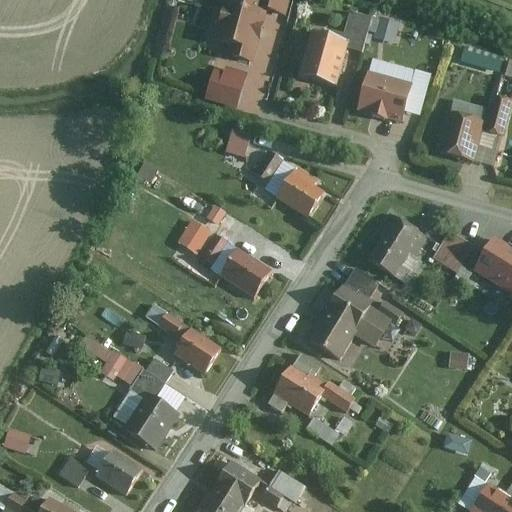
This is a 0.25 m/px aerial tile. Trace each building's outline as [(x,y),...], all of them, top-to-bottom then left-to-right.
[(274,74),(291,0),(255,0),(253,8),(227,2),(216,48),(229,51),(226,63),(274,74)] [(313,40),(306,38),(294,81),(333,92),(343,57),(358,61),(369,20),(349,15),(342,42),(315,34),(313,40)] [(470,47),(466,62),(505,72),(509,58),(470,47)] [(239,114),(248,77),(219,71),(217,82),(209,80),(203,106),(239,114)] [(375,71),(363,110),(418,127),(430,88),(375,71)] [(511,108),(511,103),(493,98),(483,136),(503,141),(511,108)] [(478,126),(445,116),(434,155),(467,164),(478,126)] [(236,159),(244,141),(223,132),(215,151),(236,159)] [(329,193),(295,173),(276,204),(310,225),(329,193)] [(434,243),(393,217),(364,264),(390,280),(402,262),(417,271),(434,243)] [(472,253),(446,238),(431,265),(458,280),(472,253)] [(275,277),(217,240),(208,255),(221,263),(214,273),(259,302),(275,277)] [(379,290),(349,273),(307,348),(337,364),(350,341),(372,353),(388,325),(366,313),(379,290)] [(222,353),(194,337),(179,362),(207,378),(222,353)] [(454,367),(473,371),(476,355),(458,351),(454,367)] [(155,402),(162,389),(141,377),(111,360),(104,372),(155,402)] [(171,373),(151,361),(141,377),(162,389),(171,373)] [(308,367),(297,361),(272,403),(306,423),(317,406),(345,423),(354,408),(302,377),(308,367)] [(148,452),(172,421),(146,400),(121,431),(148,452)] [(319,419),(312,430),(338,447),(345,436),(319,419)] [(29,458),(30,445),(7,442),(5,455),(29,458)] [(88,470),(70,457),(54,478),(72,491),(88,470)] [(139,477),(107,458),(90,487),(123,505),(139,477)] [(249,511),(263,488),(225,467),(199,511),(249,511)] [(289,511),(301,494),(275,479),(260,505),(271,511),(289,511)] [(511,511),(511,489),(504,502),(484,489),(468,511),(511,511)] [(31,511),(11,502),(5,511),(31,511)]
